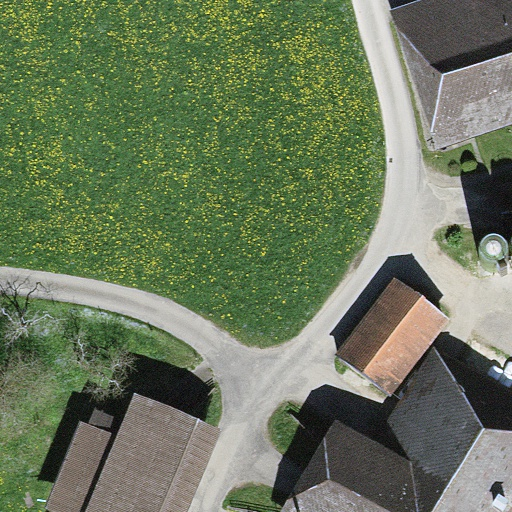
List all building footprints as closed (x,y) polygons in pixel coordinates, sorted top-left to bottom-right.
[(511,0),(438,0),(393,15),(429,125),(511,96),(511,0)] [(511,196),(501,197),(502,206),(504,234),(511,232),(511,196)] [(483,276),(487,279),(492,280),(496,279),(500,277),(503,274),(505,270),(506,266),(505,262),(504,258),(500,254),(496,253),(491,252),(487,253),(483,256),(480,260),(479,264),(479,269),(480,273),(483,276)] [(386,394),(444,320),(396,282),(338,356),(386,394)] [(511,511),(511,394),(460,362),(392,470),(339,437),(293,511),(511,511)] [(125,449),(93,435),(62,511),(63,511),(162,511),(197,429),(142,407),(125,449)]
